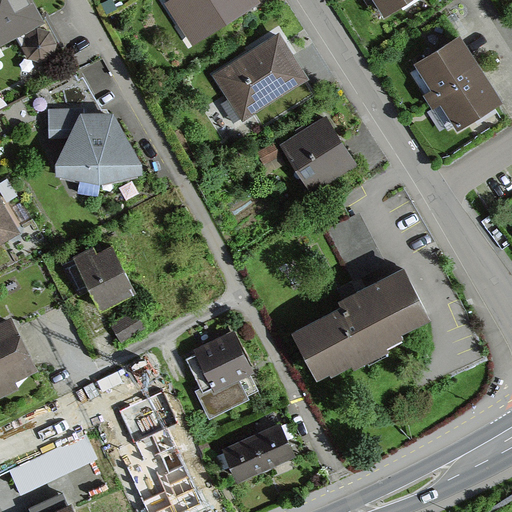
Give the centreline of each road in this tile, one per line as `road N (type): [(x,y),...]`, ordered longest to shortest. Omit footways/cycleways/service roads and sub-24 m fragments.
road 1 (residential): [(79,0),(361,511)]
road 2 (residential): [(434,192),(314,0)]
road 3 (primary): [(511,434),(361,511)]
road 4 (residential): [(511,311),(434,192)]
